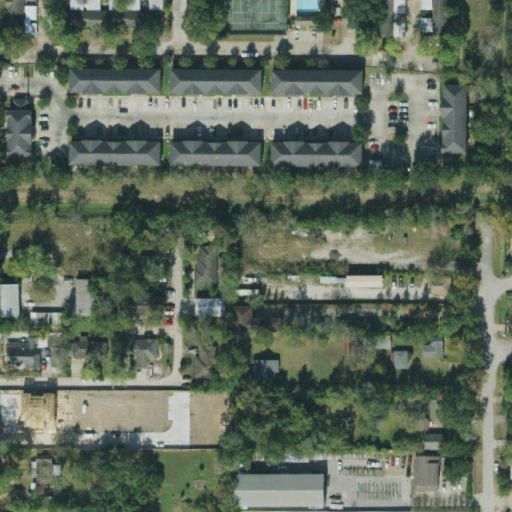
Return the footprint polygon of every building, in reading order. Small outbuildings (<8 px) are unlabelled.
[(6,0),(6,8),(7,9),(7,20),(8,20),(9,27),(7,27),(7,38),(23,38),(23,0),(6,0)] [(84,10),(83,0),(69,0),(70,10),(84,10)] [(392,0),(373,0),(373,35),(392,35),(392,0)] [(432,0),(432,35),(450,35),(450,0),(432,0)] [(62,11),(162,11),(162,28),(129,28),(129,26),(122,26),(122,27),(101,27),(101,28),(89,28),(89,27),(84,27),(84,29),(62,29),(62,11)] [(296,25),(317,25),(317,16),(295,16),(296,25)] [(405,22),(395,22),(394,36),(404,37),(405,22)] [(162,68),(70,69),(71,94),(162,93),(162,68)] [(262,69),(172,70),(172,94),(263,94),(262,69)] [(363,70),(273,70),(272,94),(363,95),(363,70)] [(467,154),(468,85),(444,84),(443,153),(467,154)] [(32,157),(33,100),(14,99),(14,109),(8,109),(8,157),(32,157)] [(161,165),(161,141),(70,141),(70,166),(161,165)] [(262,141),(171,142),(172,167),(262,166),(262,141)] [(363,167),(363,143),(272,142),(272,166),(363,167)] [(197,284),(217,284),(216,245),(196,246),(197,284)] [(140,256),(139,281),(155,281),(156,256),(140,256)] [(383,287),(383,275),(348,276),(348,287),(383,287)] [(450,277),(433,278),(433,294),(451,293),(450,277)] [(95,315),(95,280),(77,279),(76,315),(95,315)] [(1,285),(2,317),(20,317),(19,284),(1,285)] [(163,297),(121,297),(122,316),(163,315),(163,297)] [(225,298),(196,298),(196,316),(226,316),(225,298)] [(253,318),(253,306),(234,306),(235,333),(282,332),(282,318),(253,318)] [(63,328),(63,312),(31,313),(31,328),(63,328)] [(121,321),(120,357),(135,357),(135,368),(149,368),(149,359),(158,360),(158,340),(136,339),(136,321),(121,321)] [(40,368),(40,347),(51,347),(51,367),(65,367),(65,333),(38,333),(38,342),(8,342),(7,368),(40,368)] [(68,343),(68,359),(107,358),(107,342),(87,342),(87,336),(79,336),(79,342),(68,343)] [(391,348),(391,336),(356,336),(356,348),(391,348)] [(423,358),(444,357),(443,336),(432,337),(432,344),(423,345),(423,358)] [(217,346),(199,346),(199,355),(195,355),(195,378),(216,378),(217,346)] [(408,369),(408,351),(394,351),(394,369),(408,369)] [(278,360),(253,360),(254,380),(279,380),(278,360)] [(430,419),(444,419),(445,401),(431,401),(430,419)] [(425,450),(445,450),(445,433),(425,434),(425,450)] [(414,491),(439,491),(439,456),(415,456),(414,491)] [(54,472),(54,459),(34,460),(36,492),(54,491),(53,472),(54,472)] [(325,475),(235,474),(235,506),(325,507),(325,475)]
